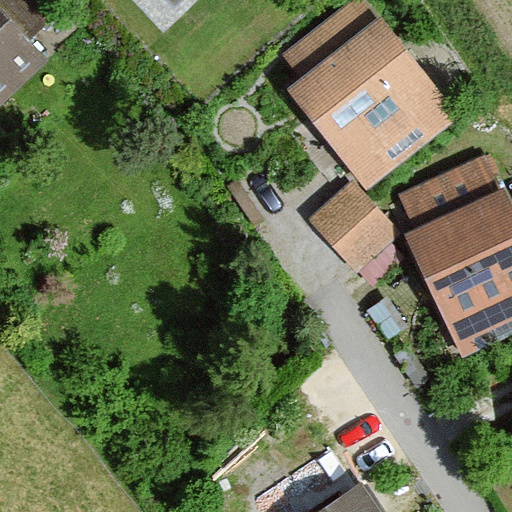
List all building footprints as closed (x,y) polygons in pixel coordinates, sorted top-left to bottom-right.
[(0,101),(48,59),(0,5),(0,101)] [(306,92),(378,188),(471,119),(399,24),(387,33),(369,10),(295,66),(312,88),(306,92)] [(511,193),(498,162),(404,202),(471,357),(511,339),(511,193)] [(406,240),(356,188),(314,229),(364,281),(406,240)] [(285,419),(209,469),(237,511),(382,511),(361,481),(336,497),(285,419)]
